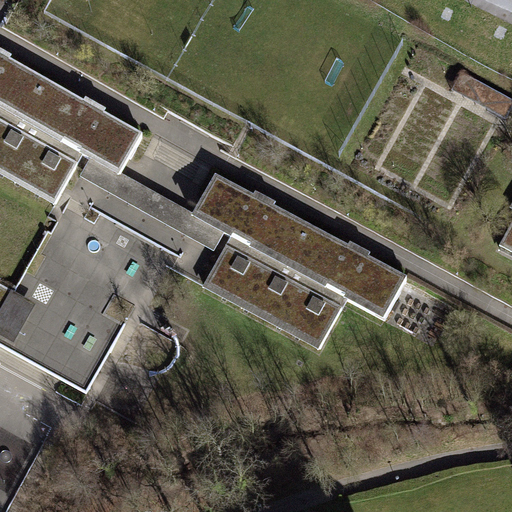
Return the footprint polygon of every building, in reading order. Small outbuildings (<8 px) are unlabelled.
[(142,138),(0,59),(0,175),(55,206),(83,157),(90,161),(121,177),(142,138)] [(511,110),(511,101),(462,74),(452,92),(506,121),(511,110)] [(121,177),(90,161),(80,179),(192,240),(214,252),(224,233),(194,217),(121,177)] [(232,238),(205,287),(320,351),(347,301),(385,322),(407,282),(216,178),(194,217),(224,233),(232,238)] [(511,207),(511,209),(511,225),(499,249),(511,255),(511,207)] [(35,254),(0,322),(0,341),(91,390),(135,307),(35,254)]
